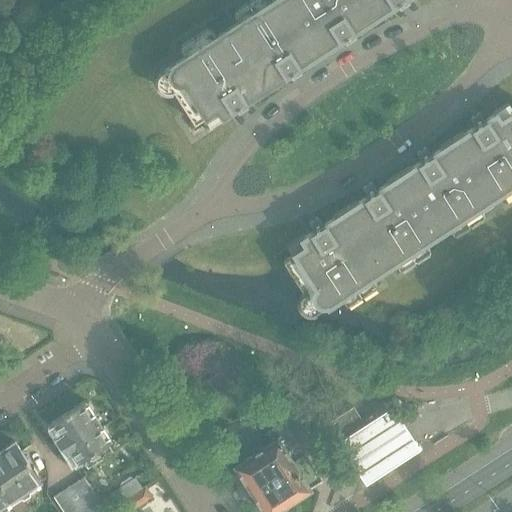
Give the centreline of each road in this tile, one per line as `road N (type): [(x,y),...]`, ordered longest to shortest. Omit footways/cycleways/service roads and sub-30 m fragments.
road 1 (residential): [(212,213),(313,190),(396,140),(450,100),(500,47),(505,16)]
road 2 (residential): [(505,16),(457,15),(347,71),(262,133),(238,160),(212,213)]
road 3 (residential): [(213,511),(100,339)]
road 4 (residential): [(72,308),(212,213)]
